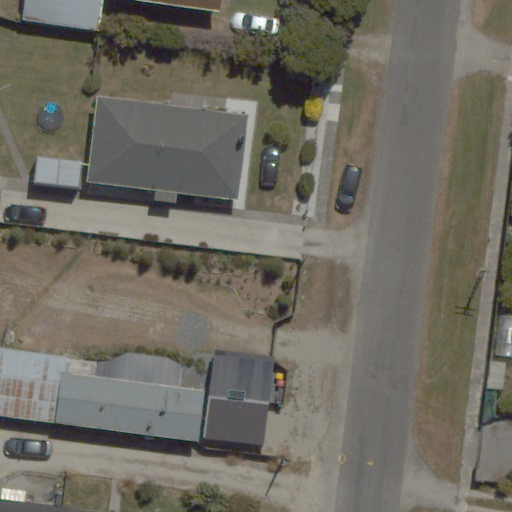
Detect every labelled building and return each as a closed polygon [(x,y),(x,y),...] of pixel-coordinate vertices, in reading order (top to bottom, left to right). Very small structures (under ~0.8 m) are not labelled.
[(26,0),(25,23),(102,30),(105,0),(181,0),(223,4),(223,0),(26,0)] [(90,187),(153,193),(153,199),(180,201),(180,195),(248,201),(257,101),(99,87),(90,187)] [(82,155),(37,154),(36,188),(80,190),(82,155)] [(0,349),(0,414),(197,444),(206,380),(0,349)] [(0,500),(0,511),(104,511),(109,483),(29,471),(24,504),(0,500)]
